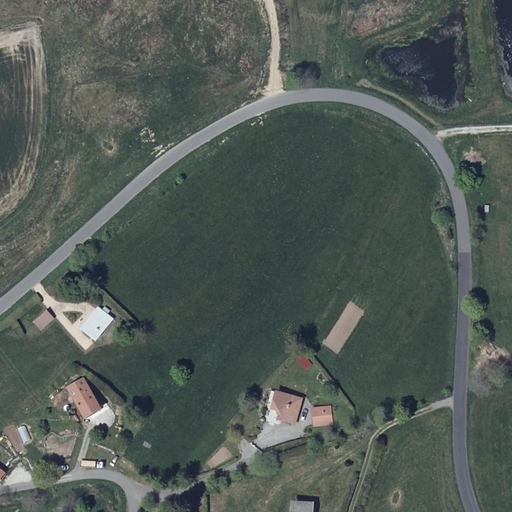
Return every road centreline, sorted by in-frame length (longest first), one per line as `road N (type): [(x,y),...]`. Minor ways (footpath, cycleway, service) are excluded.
road 1 (unclassified): [(470,511),(461,484),(468,222),(459,179),(432,138),(390,107),(333,91),(271,100),(196,139),(0,306)]
road 2 (track): [(511,384),(201,500),(138,506)]
road 3 (unclassified): [(136,511),(129,492),(108,489),(0,496)]
